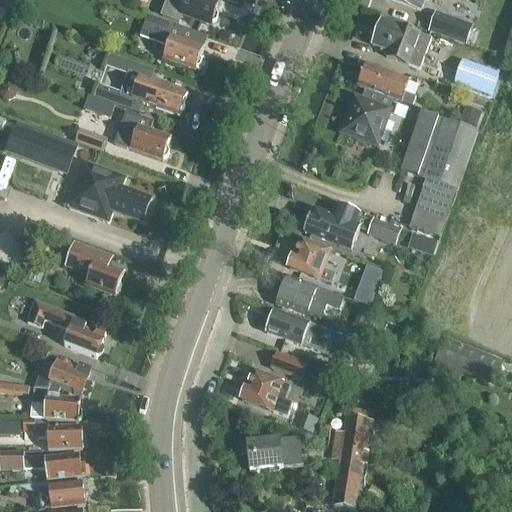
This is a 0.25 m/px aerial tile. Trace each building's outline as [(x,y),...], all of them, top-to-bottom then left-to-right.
[(178,24),(180,16),(213,28),(214,25),(217,24),(219,18),(217,16),(221,4),(208,0),(169,0),(163,18),(178,24)] [(425,0),(389,0),(389,1),(422,12),(425,0)] [(437,15),(429,33),(464,48),(472,29),(437,15)] [(150,17),(142,38),(169,48),(164,61),(197,73),(198,70),(201,69),(203,63),(201,60),(205,50),(201,48),(205,37),(150,17)] [(420,71),(431,40),(398,28),(398,27),(382,21),(372,47),(388,53),(386,58),(420,71)] [(128,74),(120,97),(131,101),(127,112),(139,116),(143,105),(182,120),(187,106),(186,103),(188,96),(151,83),(155,73),(132,64),(128,74)] [(416,99),(404,94),(409,81),(366,65),(358,85),(413,106),(416,99)] [(441,71),(436,85),(462,95),(467,81),(441,71)] [(2,88),(0,93),(0,95),(2,101),(9,103),(15,100),(17,94),(15,88),(8,85),(2,88)] [(354,97),(340,135),(377,149),(392,112),(390,111),(393,103),(365,92),(362,100),(354,97)] [(458,128),(475,134),(482,113),(464,107),(458,128)] [(475,134),(458,128),(421,114),(400,174),(456,194),(478,135),(475,134)] [(137,135),(131,152),(164,163),(172,139),(125,123),(122,130),(137,135)] [(30,136),(16,131),(8,153),(22,159),(30,136)] [(103,154),(108,141),(81,131),(76,144),(103,154)] [(74,198),(69,210),(110,225),(114,214),(144,225),(154,200),(123,189),(126,179),(85,164),(72,198),(74,198)] [(332,218),(312,210),(303,234),(350,252),(359,231),(368,235),(368,237),(394,248),(400,233),(374,222),(373,225),(358,219),(359,216),(336,207),(332,218)] [(33,245),(41,221),(15,212),(6,236),(33,245)] [(433,251),(441,234),(420,225),(412,242),(433,251)] [(300,240),(288,269),(330,286),(335,275),(324,271),(331,252),(300,240)] [(65,269),(91,277),(87,286),(117,297),(118,294),(121,294),(123,287),(122,284),(126,273),(110,267),(114,257),(75,243),(65,269)] [(0,269),(0,286),(5,288),(9,273),(0,269)] [(287,279),(277,307),(287,311),(307,318),(309,315),(322,320),(326,307),(340,312),(344,300),(331,295),(287,279)] [(360,295),(357,305),(372,311),(376,301),(360,295)] [(66,348),(65,350),(97,362),(98,359),(101,357),(104,352),(102,349),(107,337),(76,325),(78,320),(36,304),(28,326),(43,332),(46,324),(59,329),(58,332),(58,336),(58,341),(60,343),(62,346),(66,348)] [(359,346),(339,339),(340,336),(275,312),(267,335),(310,351),(310,352),(352,367),(359,346)] [(365,334),(334,322),(330,332),(361,344),(365,334)] [(501,365),(442,341),(433,364),(492,387),(501,365)] [(303,383),(308,368),(279,356),(273,371),(303,383)] [(47,392),(46,394),(48,394),(51,387),(83,400),(84,397),(87,397),(89,390),(88,388),(92,377),(48,358),(45,368),(55,371),(47,392)] [(0,383),(32,386),(33,375),(0,372),(0,383)] [(242,402),(289,420),(294,406),(284,402),(289,388),(284,386),(284,384),(255,373),(248,392),(246,391),(242,402)] [(345,373),(341,383),(356,389),(360,379),(345,373)] [(0,385),(0,395),(29,399),(30,388),(0,385)] [(32,405),(31,422),(46,422),(51,424),(80,427),(80,424),(83,422),(84,416),(81,413),(82,402),(48,400),(48,394),(46,394),(47,392),(34,391),(33,405),(32,405)] [(23,411),(0,411),(0,421),(23,422),(23,411)] [(374,426),(348,421),(333,509),(350,511),(352,511),(360,468),(366,469),(374,426)] [(51,430),(51,424),(46,422),(31,422),(24,422),(24,432),(41,432),(40,440),(50,440),(50,455),(84,455),(84,431),(51,430)] [(0,437),(22,438),(22,426),(0,425),(0,437)] [(300,439),(246,445),(249,473),(303,467),(300,439)] [(47,459),(25,459),(25,455),(0,455),(0,473),(25,473),(25,472),(48,471),(49,485),(84,482),(84,479),(86,478),(86,469),(81,470),(81,459),(47,462),(47,459)] [(85,484),(35,489),(36,499),(38,499),(39,511),(58,511),(87,509),(87,506),(88,500),(86,496),(85,484)]
